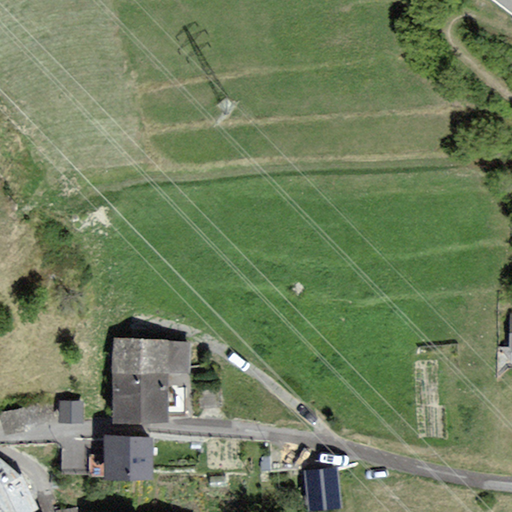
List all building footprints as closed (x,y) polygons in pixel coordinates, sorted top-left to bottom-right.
[(511,318),(498,318),(499,359),(511,359),(511,318)] [(184,338),(116,340),(118,418),(163,417),(162,371),(185,370),(184,338)] [(200,406),(223,404),(222,384),(198,386),(200,406)] [(59,401),(37,405),(42,419),(58,415),(59,401)] [(64,403),(62,416),(80,419),(83,403),(64,403)] [(170,439),(120,439),(120,481),(170,482),(170,439)] [(0,511),(45,511),(26,472),(20,475),(5,461),(0,464),(0,511)] [(334,511),(357,509),(351,467),(312,473),(317,511),(334,511)]
